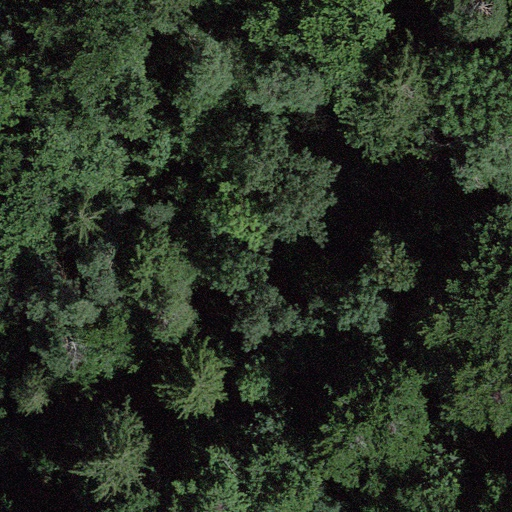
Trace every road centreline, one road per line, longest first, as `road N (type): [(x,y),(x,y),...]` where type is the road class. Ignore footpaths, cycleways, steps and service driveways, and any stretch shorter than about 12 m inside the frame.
road 1 (track): [(90,0),(0,421)]
road 2 (track): [(210,511),(511,316)]
